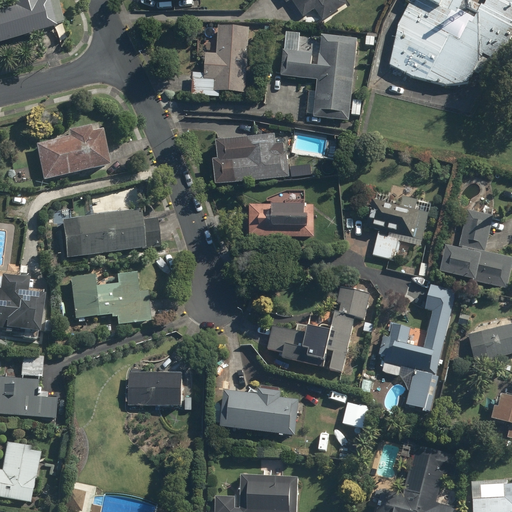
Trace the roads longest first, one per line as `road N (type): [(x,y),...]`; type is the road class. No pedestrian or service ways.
road 1 (residential): [(212,290),(162,145),(119,59)]
road 2 (residential): [(0,92),(119,59)]
